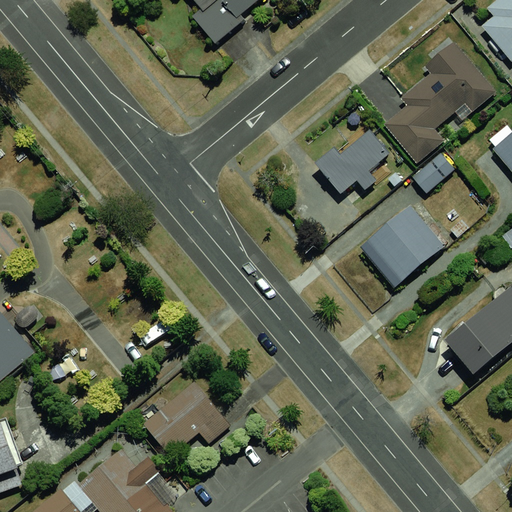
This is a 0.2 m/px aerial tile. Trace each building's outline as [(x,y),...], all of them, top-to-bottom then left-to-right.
[(196,0),(205,9),(215,0),(225,0),(237,13),(252,0),(196,0)] [(511,0),(508,0),(480,23),(511,63),(511,0)] [(233,30),(215,9),(187,34),(206,55),(233,30)] [(407,105),(386,123),(416,157),(496,89),(459,46),(400,97),(407,105)] [(372,125),(320,165),(346,198),(398,158),(372,125)] [(511,131),(494,147),(511,168),(511,131)] [(429,196),(456,170),(441,155),(414,181),(429,196)] [(407,210),(367,245),(398,279),(438,245),(407,210)] [(511,287),(449,343),(480,377),(511,347),(511,287)] [(0,308),(0,380),(35,353),(0,308)] [(194,382),(146,424),(184,468),(232,426),(194,382)] [(0,421),(0,485),(29,474),(7,419),(0,421)] [(99,511),(161,511),(112,451),(36,511),(81,511),(92,503),(99,511)] [(354,511),(333,486),(317,500),(327,511),(354,511)]
